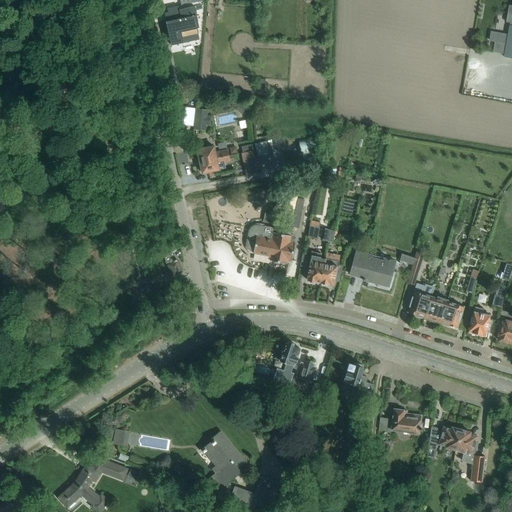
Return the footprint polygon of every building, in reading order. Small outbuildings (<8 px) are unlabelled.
[(165,21),(171,45),(199,39),(196,28),(199,27),(196,14),(194,6),(179,9),(179,10),(164,13),(166,21),(165,21)] [(242,114),(247,109),(242,103),(236,108),(242,114)] [(207,110),(197,109),(195,129),(205,130),(205,124),(204,124),(205,116),(206,116),(207,110)] [(317,138),(298,141),(301,154),(319,151),(317,138)] [(251,144),(241,146),(242,152),(252,150),(251,144)] [(200,161),(229,155),(227,149),(215,152),(214,146),(197,150),(200,161)] [(252,150),(242,152),(244,159),(254,156),(252,150)] [(230,160),(229,155),(200,161),(202,173),(219,170),(217,163),(230,160)] [(318,171),(309,173),(307,185),(315,186),(318,171)] [(365,194),(365,202),(373,203),(374,194),(365,194)] [(267,214),(266,224),(275,226),(277,215),(267,214)] [(308,236),(317,238),(320,222),(311,220),(308,236)] [(248,248),(250,250),(253,252),(275,257),(275,261),(286,263),(287,260),(289,261),(290,261),(291,261),(295,242),(289,241),(291,231),(264,226),(259,225),(255,225),(252,226),(250,229),(249,232),(247,242),(247,245),(248,248)] [(498,231),(496,238),(504,240),(506,233),(498,231)] [(356,251),(350,274),(364,278),(362,283),(368,285),(367,286),(391,292),(393,283),(390,282),(395,261),(356,251)] [(175,274),(180,271),(178,269),(180,268),(175,258),(174,259),(170,252),(164,255),(168,265),(172,272),(173,271),(175,274)] [(312,252),(307,280),(308,280),(309,282),(313,283),(315,281),(320,282),(324,263),(325,259),(320,258),(321,254),(312,252)] [(416,252),(414,258),(412,264),(410,273),(407,283),(414,285),(423,254),(416,252)] [(412,264),(414,258),(401,253),(399,260),(412,264)] [(339,262),(325,259),(324,263),(320,282),(322,285),(325,285),(328,284),(333,285),(334,281),(339,282),(344,267),(338,266),(339,262)] [(476,278),(470,276),(466,291),(473,293),(476,278)] [(414,291),(407,312),(425,317),(431,296),(434,287),(425,284),(422,293),(414,291)] [(501,307),(504,297),(495,295),(492,305),(501,307)] [(440,322),(447,301),(447,300),(437,297),(437,298),(431,296),(425,317),(440,322)] [(464,307),(447,301),(440,322),(457,328),(464,307)] [(474,307),(469,331),(485,335),(486,331),(489,332),(492,320),(488,319),(489,315),(483,313),(484,309),(474,307)] [(505,311),(497,339),(507,342),(507,341),(511,342),(511,321),(508,320),(510,313),(505,311)] [(297,353),(299,348),(294,346),(295,345),(293,343),(288,341),(286,343),(283,350),(283,351),(278,349),(275,359),(279,360),(278,360),(285,363),(280,379),(290,382),(293,373),(290,372),(292,368),(293,365),(297,353)] [(313,364),(305,361),(304,364),(301,363),(296,377),(311,382),(316,368),(313,366),(313,364)] [(354,365),(349,363),(343,381),(356,385),(353,392),(354,394),(360,396),(359,398),(371,402),(373,384),(365,382),(367,377),(361,375),(360,375),(363,367),(362,364),(356,363),(354,364),(354,365)] [(379,424),(378,430),(391,431),(391,429),(418,433),(419,430),(421,430),(422,423),(420,423),(421,415),(406,413),(406,410),(394,409),(392,419),(385,418),(384,425),(379,424)] [(458,451),(463,430),(451,427),(451,429),(446,428),(446,429),(443,429),(442,431),(437,430),(438,429),(431,427),(431,428),(427,457),(433,458),(437,444),(449,447),(448,449),(458,451)] [(115,429),(113,444),(127,446),(130,431),(115,429)] [(474,453),(477,441),(475,440),(476,438),(473,437),(474,435),(469,434),(470,432),(463,430),(458,451),(463,453),(464,451),(474,453)] [(214,441),(202,451),(216,467),(214,469),(225,483),(240,471),(237,467),(244,461),(221,433),(213,439),(214,441)] [(118,459),(127,462),(129,457),(120,453),(118,459)] [(485,457),(477,456),(473,456),(470,481),(482,482),(485,457)] [(96,457),(93,461),(91,466),(86,463),(76,480),(72,484),(58,497),(67,507),(81,494),(93,504),(91,506),(97,511),(98,511),(108,501),(101,494),(99,497),(87,487),(92,480),(95,482),(98,478),(93,475),(96,470),(101,473),(101,472),(120,479),(124,468),(96,457)] [(231,499),(266,511),(267,511),(278,482),(262,477),(256,495),(235,487),(231,499)]
